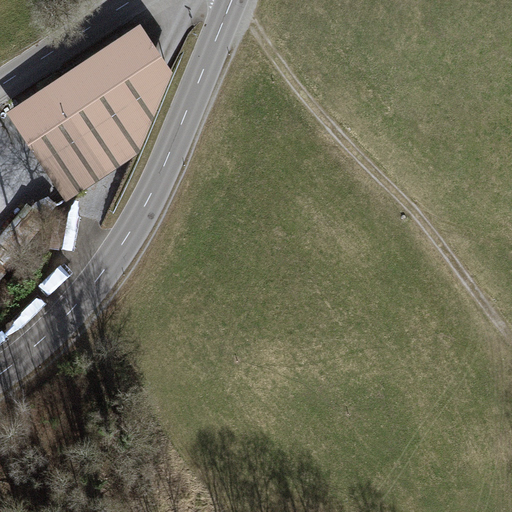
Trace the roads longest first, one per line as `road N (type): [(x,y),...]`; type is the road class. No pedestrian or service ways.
road 1 (tertiary): [(0,374),(69,313),(125,240),(233,0)]
road 2 (track): [(237,0),(296,86),(418,216),(511,339)]
road 3 (tertiary): [(0,86),(133,0)]
